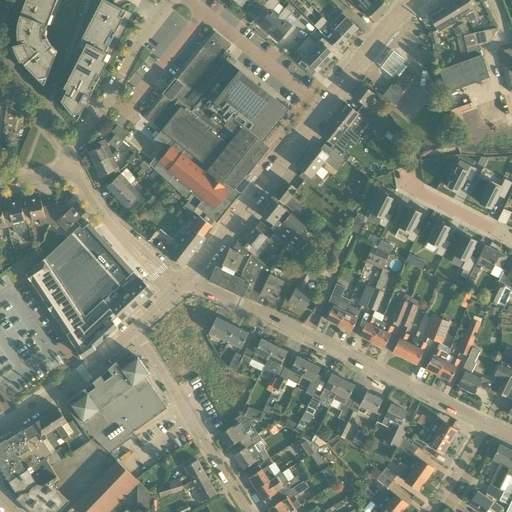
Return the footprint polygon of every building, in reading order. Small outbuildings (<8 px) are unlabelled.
[(18,44),(9,47),(10,51),(12,56),(14,60),(17,65),(21,61),(26,68),(37,79),(47,77),(57,51),(51,45),(48,41),(47,38),(46,35),(46,32),(46,29),(47,26),(48,24),(52,26),(61,0),(25,0),(20,15),(17,23),(16,31),(17,40),(18,44)] [(132,14),(122,8),(105,0),(101,0),(73,54),(79,57),(63,88),(67,90),(61,101),(71,114),(81,113),(85,105),(89,107),(91,102),(93,98),(90,96),(132,14)] [(265,7),(255,19),(257,21),(260,23),(259,24),(258,25),(266,32),(267,30),(268,30),(270,26),(279,16),(278,16),(275,13),(272,11),(279,2),(276,0),(268,0),(262,5),(265,7)] [(364,11),(374,22),(375,22),(389,8),(382,1),(381,0),(374,0),(368,6),(363,2),(365,0),(350,0),(355,6),(362,13),(364,11)] [(468,0),(455,0),(452,2),(461,17),(464,15),(469,23),(470,23),(470,22),(479,17),(468,0)] [(255,7),(248,14),(254,20),(255,19),(261,12),(265,7),(262,5),(259,2),(255,7)] [(444,7),(450,17),(452,16),(464,36),(470,34),(467,29),(461,19),(459,20),(458,19),(461,17),(452,2),(444,7)] [(270,26),(268,30),(270,32),(272,33),(271,35),(270,35),(272,37),(278,42),(286,32),(291,27),(285,21),(284,21),(286,19),(292,12),(285,7),(278,16),(279,16),(270,26)] [(463,36),(464,36),(452,16),(450,17),(444,7),(443,7),(428,16),(437,31),(449,24),(456,35),(458,38),(463,36)] [(331,25),(347,40),(358,28),(351,22),(342,13),(331,25)] [(328,22),(319,31),(322,35),(338,50),(347,40),(331,25),(328,22)] [(453,65),(439,70),(447,93),(480,81),(489,77),(480,51),(478,46),(488,43),(496,30),(496,28),(475,33),(470,34),(464,36),(463,36),(469,59),(463,62),(453,65)] [(214,31),(146,118),(161,130),(153,140),(167,151),(153,168),(157,171),(187,199),(192,193),(201,201),(197,207),(217,223),(240,193),(234,188),(253,165),(247,161),(288,109),(225,58),(229,53),(225,51),(230,44),(214,31)] [(438,43),(435,31),(429,33),(432,44),(438,43)] [(458,38),(457,38),(461,56),(463,62),(469,59),(463,36),(458,38)] [(308,37),(303,43),(327,65),(329,62),(331,61),(330,60),(329,59),(332,57),(334,55),(326,48),(330,43),(323,37),(316,44),(308,37)] [(303,43),(297,49),(305,56),(298,64),(305,70),(309,66),(309,65),(312,68),(317,72),(320,69),(321,68),(322,69),(323,69),(327,65),(303,43)] [(511,90),(511,48),(500,51),(502,61),(504,72),(508,91),(511,90)] [(394,105),(418,75),(406,66),(382,96),(394,105)] [(374,104),(369,100),(374,94),(361,84),(353,96),(366,106),(366,105),(370,109),(374,104)] [(335,117),(352,130),(354,132),(358,128),(364,120),(365,118),(359,114),(354,110),(346,104),(336,117),(335,117)] [(372,109),(368,115),(388,131),(391,134),(399,142),(400,141),(404,136),(396,130),(372,109)] [(365,118),(364,120),(374,128),(374,130),(383,138),(388,131),(368,115),(365,118)] [(321,135),(329,141),(333,146),(344,133),(350,138),(349,140),(355,145),(361,138),(359,136),(354,132),(352,130),(335,117),(321,135)] [(128,133),(118,125),(112,132),(123,140),(128,133)] [(113,156),(109,148),(105,139),(94,145),(96,149),(89,152),(95,164),(113,156)] [(343,158),(334,151),(328,146),(328,147),(324,152),(314,144),(305,155),(320,166),(324,161),(337,171),(345,161),(345,160),(343,158)] [(337,146),(334,151),(343,158),(347,154),(337,146)] [(315,172),(320,166),(305,155),(297,167),(307,174),(303,179),(299,176),(299,177),(315,189),(322,179),(315,172)] [(95,164),(101,176),(100,177),(101,177),(110,173),(114,171),(113,169),(118,167),(113,156),(95,164)] [(481,157),(477,164),(483,167),(488,158),(481,157)] [(449,181),(446,186),(448,187),(457,192),(460,186),(461,186),(462,186),(465,179),(471,182),(477,169),(459,160),(449,181)] [(131,184),(121,173),(106,187),(107,187),(117,197),(131,184)] [(491,181),(479,203),(490,209),(493,203),(494,203),(495,201),(498,196),(500,197),(504,199),(505,196),(511,182),(505,179),(502,184),(501,186),(491,181)] [(273,195),(281,201),(293,211),(297,214),(303,207),(291,198),(297,190),(285,180),(273,195)] [(137,205),(140,201),(145,195),(143,193),(141,195),(140,193),(131,184),(117,197),(126,206),(125,207),(126,207),(130,211),(129,211),(137,205)] [(465,190),(458,201),(470,208),(477,197),(465,190)] [(381,193),(370,214),(381,219),(378,225),(385,229),(392,216),(386,213),(389,206),(389,205),(392,199),(381,193)] [(34,199),(27,201),(29,209),(32,220),(39,218),(40,226),(47,224),(49,224),(56,202),(48,204),(42,205),(40,196),(34,197),(34,199)] [(263,208),(258,213),(262,216),(269,222),(273,225),(270,229),(303,256),(307,259),(314,250),(306,243),(310,238),(302,232),(307,227),(279,204),(271,198),(263,208)] [(12,223),(13,227),(14,232),(27,229),(26,225),(33,224),(32,220),(29,209),(22,211),(20,199),(14,201),(14,202),(7,204),(9,213),(12,223)] [(56,202),(49,224),(51,225),(56,230),(61,225),(66,230),(74,223),(82,216),(78,211),(77,212),(72,207),(66,212),(62,208),(56,202)] [(191,228),(203,238),(212,226),(204,220),(194,211),(196,209),(188,202),(183,207),(191,214),(188,218),(195,223),(191,228)] [(12,223),(9,213),(3,214),(0,203),(0,229),(13,227),(12,223)] [(409,208),(399,228),(409,233),(406,239),(414,243),(420,231),(414,228),(418,220),(417,220),(420,214),(409,208)] [(501,208),(497,221),(506,223),(510,211),(501,208)] [(42,262),(25,273),(30,281),(31,280),(46,303),(45,304),(50,311),(51,311),(77,350),(76,351),(81,358),(95,349),(94,347),(103,339),(103,340),(110,334),(109,333),(117,326),(116,325),(122,320),(103,300),(133,272),(86,220),(44,259),(41,260),(42,262)] [(438,222),(428,242),(438,247),(435,253),(443,257),(449,244),(443,241),(447,234),(446,233),(449,227),(438,222)] [(351,225),(349,230),(357,234),(359,229),(351,225)] [(205,239),(203,238),(191,228),(190,227),(184,235),(179,231),(173,239),(178,242),(173,250),(161,241),(156,246),(156,247),(168,256),(183,267),(205,239)] [(248,243),(244,248),(257,259),(267,246),(275,253),(280,248),(263,234),(255,227),(245,240),(248,243)] [(156,246),(161,241),(161,240),(156,236),(159,233),(153,229),(146,239),(156,246)] [(279,245),(283,241),(274,233),(270,238),(279,245)] [(465,235),(454,256),(465,261),(461,269),(463,270),(460,276),(467,279),(469,273),(477,259),(470,255),(474,247),(473,247),(473,246),(476,241),(468,237),(465,235)] [(381,240),(377,246),(390,252),(393,246),(381,240)] [(215,266),(215,267),(216,267),(212,275),(209,281),(215,284),(243,297),(256,302),(260,294),(270,274),(271,271),(263,264),(257,259),(244,248),(243,247),(237,242),(231,249),(230,248),(222,265),(223,266),(221,269),(215,266)] [(373,244),(365,262),(382,269),(389,254),(383,251),(383,250),(373,244)] [(474,267),(468,278),(474,280),(479,270),(480,270),(482,267),(491,271),(494,265),(500,268),(502,265),(506,256),(500,253),(490,248),(485,246),(474,267)] [(36,251),(27,257),(31,262),(39,256),(36,251)] [(303,256),(298,267),(304,271),(296,288),(289,301),(304,309),(311,295),(302,291),(309,279),(314,281),(322,266),(307,259),(303,256)] [(260,294),(276,302),(275,301),(277,298),(278,299),(279,297),(278,296),(281,289),(287,292),(293,279),(286,275),(285,278),(280,276),(279,278),(270,274),(260,294)] [(111,298),(106,303),(109,306),(123,321),(153,293),(139,278),(133,284),(129,279),(121,288),(116,293),(112,297),(111,298)] [(367,308),(376,312),(384,292),(381,291),(384,284),(378,282),(375,289),(367,308)] [(495,305),(504,287),(497,283),(488,301),(495,305)] [(326,320),(338,326),(345,312),(348,305),(349,304),(340,300),(345,288),(336,284),(327,305),(332,308),(326,320)] [(375,289),(366,285),(358,304),(367,308),(375,289)] [(400,324),(410,298),(411,299),(411,297),(405,294),(402,300),(400,299),(392,321),(400,324)] [(410,298),(400,324),(408,328),(419,302),(411,299),(410,298)] [(189,310),(200,322),(209,315),(198,302),(189,310)] [(338,326),(350,332),(355,323),(357,318),(357,317),(360,311),(354,308),(348,305),(345,312),(338,326)] [(371,342),(382,321),(370,316),(366,322),(359,336),(371,342)] [(228,342),(235,328),(235,327),(227,323),(217,319),(217,318),(216,317),(209,333),(228,342)] [(426,338),(433,341),(442,319),(435,317),(426,338)] [(450,323),(442,319),(433,341),(442,344),(450,323)] [(467,356),(480,323),(472,320),(459,353),(467,356)] [(393,327),(382,321),(371,342),(383,348),(390,334),(393,327)] [(228,342),(241,349),(248,333),(240,329),(240,330),(235,328),(228,342)] [(392,353),(404,359),(411,344),(405,342),(409,335),(403,332),(399,339),(399,338),(392,353)] [(414,338),(411,344),(404,359),(416,365),(423,350),(427,344),(414,338)] [(251,360),(252,359),(265,365),(274,346),(261,339),(257,348),(249,344),(243,356),(251,360)] [(265,365),(263,368),(275,374),(274,377),(278,379),(288,359),(284,357),(287,352),(274,346),(265,365)] [(511,358),(511,348),(506,346),(502,354),(511,358)] [(465,372),(463,377),(458,386),(474,393),(481,380),(470,374),(476,363),(474,362),(480,351),(473,347),(469,355),(469,356),(461,371),(465,372)] [(437,375),(448,354),(436,348),(432,355),(425,369),(437,375)] [(243,356),(235,353),(228,367),(236,370),(243,356)] [(460,360),(448,354),(437,375),(449,381),(456,367),(460,360)] [(69,401),(64,404),(70,412),(90,441),(94,438),(110,453),(132,437),(130,434),(159,414),(167,408),(145,377),(150,374),(138,357),(136,359),(132,361),(129,363),(128,362),(127,361),(127,360),(126,360),(125,359),(124,359),(123,359),(122,359),(121,359),(120,360),(119,360),(118,360),(116,362),(108,369),(101,376),(101,375),(92,382),(93,383),(85,389),(85,388),(76,395),(69,401)] [(295,376),(300,378),(308,363),(297,357),(287,375),(294,379),(295,376)] [(308,363),(300,378),(299,381),(298,384),(307,389),(305,392),(313,396),(314,394),(320,381),(323,376),(317,373),(320,368),(308,363)] [(497,393),(496,393),(508,370),(505,369),(506,368),(499,365),(494,375),(496,375),(488,392),(495,396),(497,393)] [(511,371),(508,370),(496,393),(497,393),(506,397),(511,383),(511,371)] [(288,378),(281,374),(278,379),(274,387),(272,392),(279,395),(281,391),(281,392),(288,378)] [(330,393),(335,395),(343,380),(331,374),(321,395),(327,398),(330,393)] [(272,376),(268,384),(269,384),(274,387),(278,379),(274,377),(272,376)] [(335,395),(333,399),(340,403),(339,410),(341,411),(343,407),(344,405),(347,399),(349,396),(354,386),(343,380),(335,395)] [(375,412),(382,400),(366,392),(361,402),(360,405),(358,411),(364,414),(367,408),(375,412)] [(308,406),(315,410),(322,398),(314,394),(308,406)] [(344,421),(355,399),(349,396),(347,399),(344,405),(343,407),(338,417),(344,421)] [(344,421),(337,435),(344,438),(356,413),(357,413),(358,411),(360,405),(361,402),(355,399),(344,421)] [(397,448),(398,446),(402,438),(405,433),(406,430),(410,421),(403,417),(406,412),(391,404),(384,417),(385,417),(382,423),(387,426),(387,427),(392,440),(390,445),(397,448)] [(56,408),(46,415),(61,438),(64,442),(70,438),(68,435),(62,426),(67,422),(58,408),(57,409),(56,408)] [(304,413),(301,419),(308,423),(312,417),(304,413)] [(421,414),(417,422),(423,426),(427,420),(428,418),(421,414)] [(57,441),(61,438),(46,415),(36,422),(54,448),(59,445),(57,441)] [(231,427),(221,434),(229,446),(237,441),(240,445),(242,443),(250,439),(241,425),(249,420),(254,417),(241,415),(236,418),(228,423),(231,427)] [(68,424),(73,432),(76,436),(83,432),(74,419),(68,424)] [(433,423),(428,429),(429,430),(435,434),(450,442),(457,431),(437,419),(434,424),(433,423)] [(9,482),(34,465),(45,458),(50,467),(61,460),(56,451),(55,451),(54,448),(36,422),(31,425),(31,426),(22,431),(22,430),(6,440),(6,439),(0,442),(0,473),(3,479),(6,478),(9,482)] [(245,448),(234,455),(243,469),(251,464),(255,462),(255,461),(261,457),(264,462),(270,458),(264,449),(258,452),(254,445),(262,440),(258,434),(250,439),(242,443),(245,448)] [(435,434),(428,445),(435,449),(443,454),(450,442),(435,434)] [(368,441),(356,435),(352,443),(364,448),(368,441)] [(417,448),(422,451),(427,444),(416,437),(411,444),(417,448)] [(398,446),(413,455),(417,448),(411,444),(402,438),(398,446)] [(312,452),(305,441),(296,446),(304,458),(312,452)] [(499,464),(486,493),(494,498),(499,501),(499,500),(500,499),(504,491),(499,489),(511,461),(511,450),(500,444),(492,460),(499,464)] [(56,451),(61,460),(66,457),(60,448),(56,451)] [(123,460),(131,455),(128,451),(120,456),(123,460)] [(403,464),(426,480),(434,469),(420,459),(415,456),(407,467),(403,464)] [(52,487),(59,480),(50,467),(45,458),(34,465),(9,482),(12,484),(10,487),(20,497),(21,499),(25,498),(26,500),(22,504),(30,511),(52,487)] [(192,481),(182,486),(184,490),(185,492),(191,488),(208,479),(198,460),(189,465),(185,468),(192,481)] [(511,461),(499,489),(504,491),(500,499),(499,500),(509,505),(511,499),(511,478),(511,476),(511,461)] [(135,479),(129,473),(119,464),(117,462),(103,476),(102,475),(101,476),(102,477),(67,511),(110,511),(124,499),(123,498),(137,483),(139,482),(135,479)] [(418,491),(426,480),(403,464),(400,462),(396,467),(402,472),(399,476),(405,481),(404,481),(418,491)] [(256,489),(275,477),(268,466),(262,470),(261,470),(248,478),(256,489)] [(382,473),(374,468),(369,474),(387,488),(392,481),(382,473)] [(382,473),(392,481),(397,475),(386,468),(382,473)] [(281,487),(286,484),(285,483),(288,481),(282,472),(275,477),(256,489),(259,494),(257,495),(261,500),(262,499),(263,501),(271,495),(276,492),(282,488),(281,487)] [(286,484),(290,490),(301,483),(297,476),(288,481),(285,483),(286,484)] [(335,478),(328,482),(330,486),(338,482),(335,478)] [(169,486),(158,489),(160,497),(184,490),(182,486),(180,479),(168,483),(169,486)] [(216,494),(208,479),(191,488),(199,503),(216,494)] [(137,483),(137,511),(149,511),(149,500),(149,492),(139,482),(137,483)] [(301,483),(290,490),(294,496),(305,489),(301,483)] [(30,511),(58,511),(68,501),(52,487),(30,511)] [(395,511),(386,504),(375,495),(374,495),(367,489),(363,494),(377,505),(373,510),(375,511),(395,511)] [(379,490),(375,495),(386,504),(395,511),(401,511),(408,504),(394,494),(388,490),(384,494),(379,490)] [(470,502),(468,505),(476,511),(477,511),(501,511),(504,508),(493,501),(485,495),(484,496),(477,492),(473,498),(474,498),(471,503),(470,502)] [(277,504),(268,509),(269,511),(268,511),(289,511),(295,508),(291,503),(288,497),(281,501),(277,504)]
